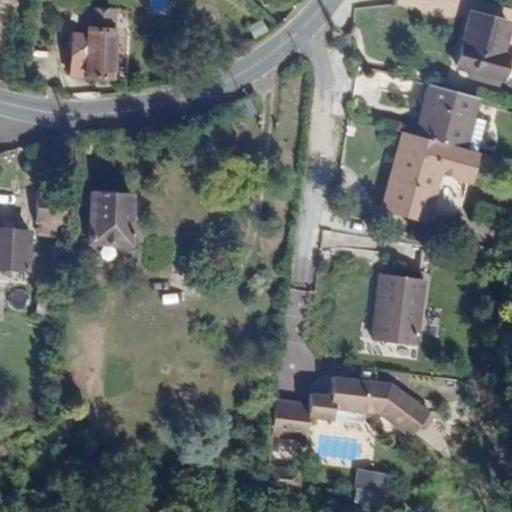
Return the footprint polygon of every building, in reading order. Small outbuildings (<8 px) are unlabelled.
[(126,11),(96,8),(94,34),(87,32),(83,77),(121,79),(126,11)] [(511,50),(511,25),(481,17),(465,71),(509,83),(511,87),(511,59),(510,59),(511,50)] [(475,150),(488,104),(437,90),(425,137),(459,146),(475,150)] [(459,146),(425,137),(414,134),(401,184),(457,197),(462,178),(452,175),(459,146)] [(77,176),(80,139),(61,144),(59,173),(77,176)] [(136,200),(93,199),(90,241),(132,244),(136,200)] [(39,236),(63,236),(63,206),(38,207),(39,236)] [(511,214),(488,208),(486,219),(511,225),(511,214)] [(37,240),(0,237),(0,280),(34,281),(37,240)] [(382,308),(378,340),(416,345),(425,282),(380,276),(375,308),(382,308)] [(371,339),(378,340),(382,308),(375,308),(371,339)] [(275,395),(269,430),(302,436),(306,413),(330,418),(332,406),(363,411),(377,414),(406,441),(425,417),(406,401),(389,399),(391,387),(333,376),(329,394),(310,391),(308,401),(275,395)] [(406,401),(391,387),(389,399),(406,401)] [(332,406),(330,418),(361,424),(363,411),(332,406)] [(376,503),(379,483),(358,480),(355,500),(376,503)]
